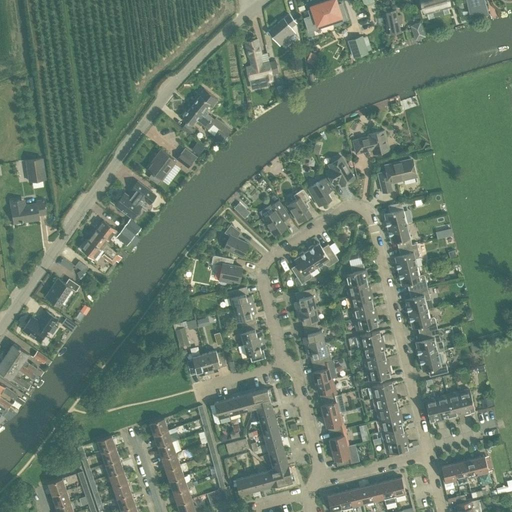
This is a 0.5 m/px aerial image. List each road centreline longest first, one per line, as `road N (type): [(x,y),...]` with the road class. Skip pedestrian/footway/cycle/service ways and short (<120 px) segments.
road 1 (tertiary): [(0,328),(161,97),(263,0)]
road 2 (residential): [(425,455),(370,214),(348,204),(272,251)]
road 3 (residential): [(314,484),(318,472),(287,363)]
road 4 (residential): [(287,363),(259,272),(272,251)]
